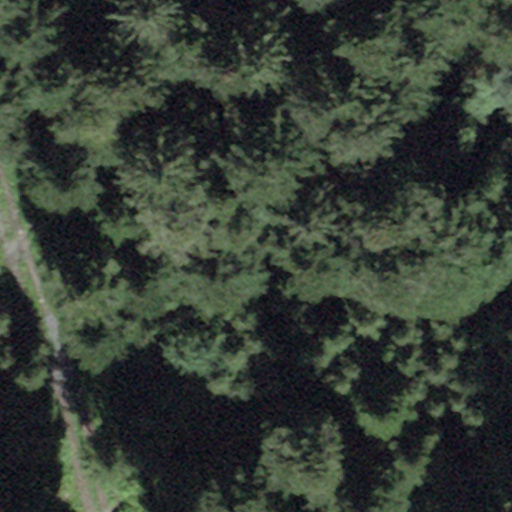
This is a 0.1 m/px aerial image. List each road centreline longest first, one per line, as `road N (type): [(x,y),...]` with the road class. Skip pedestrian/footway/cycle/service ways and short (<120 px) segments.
road 1 (track): [(0,193),(110,511)]
road 2 (track): [(387,0),(511,54)]
